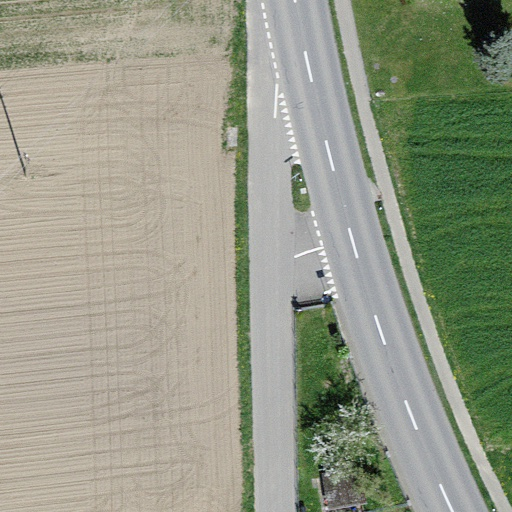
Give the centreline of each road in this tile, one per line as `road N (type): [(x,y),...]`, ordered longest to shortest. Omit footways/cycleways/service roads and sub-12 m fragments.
road 1 (secondary): [(452,511),(410,416),(351,237)]
road 2 (residential): [(288,0),(266,265)]
road 3 (residential): [(266,265),(274,511)]
road 4 (secondary): [(351,237),(294,0)]
